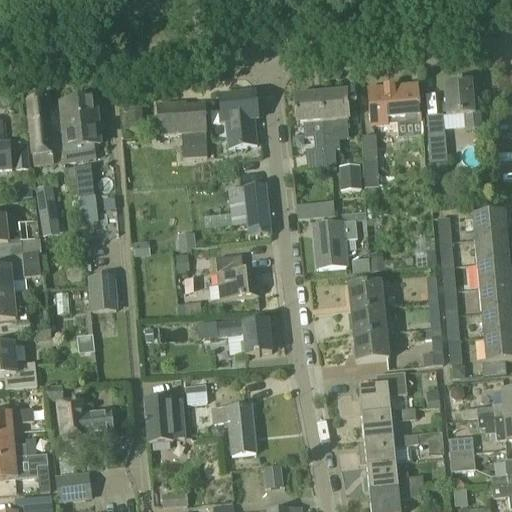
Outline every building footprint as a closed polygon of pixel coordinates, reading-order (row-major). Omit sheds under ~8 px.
[(447,119),(465,118),(467,133),(481,132),(480,115),(474,115),(472,85),(445,87),(447,119)] [(371,130),(420,126),(417,88),(368,92),(371,130)] [(346,94),(322,96),(324,126),(327,172),(337,171),(335,154),(340,153),(339,143),(338,125),(347,124),(348,124),(346,94)] [(222,125),(225,124),(229,152),(257,148),(254,122),(258,122),(256,95),(220,98),(222,125)] [(322,96),(294,99),(297,128),(303,127),(305,141),(313,141),(315,152),(306,153),(307,174),(327,172),(324,126),(322,96)] [(53,167),(47,101),(27,103),(34,169),(53,167)] [(60,105),(66,152),(63,152),(65,166),(96,162),(94,149),(101,148),(96,101),(60,105)] [(159,138),(182,137),(183,162),(207,160),(204,113),(179,114),(179,107),(157,108),(159,138)] [(143,131),(141,109),(128,110),(130,132),(143,131)] [(0,172),(11,172),(9,145),(6,146),(4,124),(0,124),(0,172)] [(428,138),(430,165),(431,165),(432,177),(447,176),(446,165),(448,165),(446,136),(445,136),(428,138)] [(376,139),(362,139),(363,164),(377,163),(376,139)] [(14,148),(16,172),(29,171),(27,147),(14,148)] [(361,168),(339,170),(340,194),(362,193),(361,168)] [(85,175),(76,176),(76,180),(77,186),(78,197),(79,206),(93,204),(90,180),(85,175)] [(162,175),(162,184),(174,184),(174,175),(162,175)] [(266,188),(265,188),(244,190),(249,240),(272,237),(266,188)] [(52,190),(36,193),(41,226),(57,223),(52,190)] [(298,221),(334,218),(334,204),(297,206),(298,221)] [(96,214),(80,216),(81,228),(97,226),(96,214)] [(473,219),(475,243),(507,240),(505,216),(473,219)] [(235,217),(205,219),(206,229),(236,227),(235,217)] [(0,259),(39,256),(41,256),(39,236),(34,237),(35,241),(21,243),(20,235),(7,236),(6,220),(0,220),(0,259)] [(440,240),(451,239),(449,222),(438,223),(440,240)] [(343,226),(313,229),(316,272),(347,270),(345,244),(357,242),(355,225),(343,226)] [(507,240),(475,243),(477,268),(509,265),(507,240)] [(194,241),(173,244),(174,255),(195,252),(194,241)] [(437,244),(420,245),(421,268),(437,267),(437,244)] [(451,246),(440,247),(442,264),(453,263),(451,246)] [(150,247),(134,248),(135,262),(151,260),(150,247)] [(0,298),(14,297),(12,281),(25,280),(25,281),(41,280),(39,256),(0,259),(0,298)] [(187,258),(176,259),(178,274),(188,274),(187,258)] [(242,259),(216,262),(220,304),(258,300),(255,274),(243,275),(242,259)] [(383,259),(369,260),(370,274),(384,273),(383,259)] [(509,265),(477,268),(480,293),(511,290),(509,265)] [(443,271),(444,288),(455,287),(454,270),(443,271)] [(116,314),(114,280),(90,281),(93,316),(116,314)] [(427,282),(429,307),(439,307),(437,281),(427,282)] [(349,290),(351,315),(384,312),(381,287),(349,290)] [(511,295),(511,290),(480,293),(482,317),(511,314),(511,295)] [(456,295),(445,296),(446,313),(457,312),(456,295)] [(14,297),(0,298),(0,324),(1,325),(2,338),(30,335),(28,312),(15,313),(14,297)] [(201,306),(185,308),(186,318),(202,317),(201,306)] [(439,307),(429,307),(431,333),(441,332),(439,307)] [(384,312),(351,315),(354,340),(386,337),(384,312)] [(511,314),(482,317),(484,342),(511,339),(511,314)] [(448,337),(459,336),(458,319),(447,320),(448,337)] [(218,342),(244,339),(246,359),(272,356),(269,325),(244,327),(244,323),(217,326),(218,342)] [(441,332),(431,333),(433,357),(443,357),(441,332)] [(153,342),(152,333),(144,333),(145,343),(153,342)] [(386,337),(354,340),(356,365),(389,362),(386,337)] [(511,339),(484,342),(486,366),(482,366),(483,379),(506,377),(505,365),(511,364),(511,339)] [(92,340),(77,341),(79,357),(94,355),(92,340)] [(450,361),(461,360),(460,343),(449,344),(450,361)] [(0,379),(4,379),(5,394),(37,391),(35,366),(16,368),(14,348),(0,349),(0,379)] [(171,350),(161,350),(162,365),(172,364),(171,350)] [(433,357),(422,358),(423,369),(443,368),(443,357),(433,357)] [(359,391),(361,417),(391,414),(389,401),(407,399),(404,377),(376,380),(377,389),(359,391)] [(207,388),(185,390),(187,409),(208,407),(207,388)] [(453,390),(450,394),(451,399),(455,402),(460,401),(463,397),(462,392),(458,389),(453,390)] [(63,393),(48,394),(49,409),(63,407),(63,393)] [(478,422),(504,420),(511,418),(511,394),(501,395),(503,408),(493,409),(493,411),(476,412),(478,422)] [(439,395),(430,395),(431,411),(440,410),(439,395)] [(187,442),(183,403),(170,405),(170,402),(147,404),(150,447),(173,445),(173,443),(187,442)] [(114,436),(111,415),(83,418),(82,406),(58,409),(62,442),(114,436)] [(214,427),(229,426),(230,442),(232,460),(256,457),(252,409),(212,413),(214,426),(214,427)] [(11,417),(0,417),(0,438),(13,437),(12,427),(34,426),(33,412),(11,414),(11,417)] [(478,422),(476,412),(463,414),(462,414),(463,424),(478,422)] [(391,414),(361,417),(364,443),(393,440),(392,426),(416,424),(415,413),(391,415),(391,414)] [(511,443),(511,418),(504,420),(478,422),(479,433),(485,432),(485,438),(496,437),(496,445),(511,443)] [(442,436),(418,438),(418,448),(428,447),(443,445),(442,436)] [(13,437),(0,438),(0,462),(14,461),(15,461),(30,460),(37,459),(35,442),(26,443),(26,448),(14,449),(13,437)] [(393,440),(364,443),(367,469),(396,466),(394,451),(418,448),(418,438),(393,441),(393,440)] [(472,441),(449,443),(450,459),(473,457),(472,441)] [(473,457),(450,459),(452,475),(475,473),(473,457)] [(47,458),(45,458),(0,462),(0,482),(16,481),(16,483),(38,481),(37,470),(48,469),(47,458)] [(492,490),(511,488),(511,463),(504,465),(506,479),(491,480),(492,490)] [(396,466),(367,469),(369,495),(399,492),(423,490),(422,480),(408,481),(408,477),(397,478),(396,466)] [(280,470),(265,472),(267,492),(282,490),(280,470)] [(88,478),(57,481),(59,504),(90,501),(88,478)] [(511,511),(511,488),(492,490),(493,503),(508,501),(509,511),(511,511)] [(399,492),(369,495),(370,511),(400,511),(400,502),(424,500),(423,490),(399,492)] [(174,498),(162,499),(162,511),(163,511),(175,511),(187,510),(186,497),(174,498)] [(51,511),(51,501),(16,504),(16,511),(51,511)]
